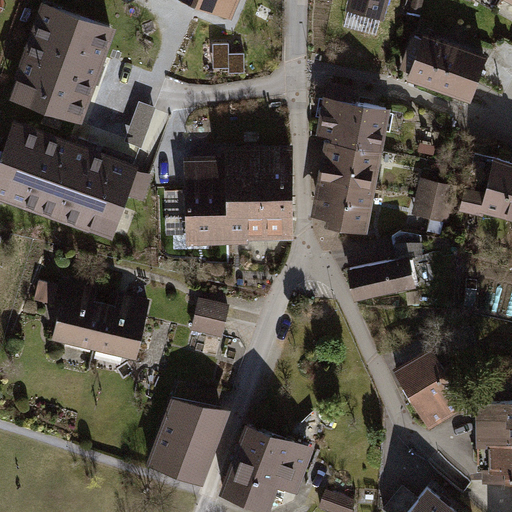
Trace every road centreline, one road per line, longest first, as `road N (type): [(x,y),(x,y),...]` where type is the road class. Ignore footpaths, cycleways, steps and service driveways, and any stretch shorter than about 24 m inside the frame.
road 1 (residential): [(299,252),(328,273),(400,428),(421,442),(457,426)]
road 2 (residential): [(205,490),(299,252)]
road 3 (residential): [(299,252),(298,0)]
